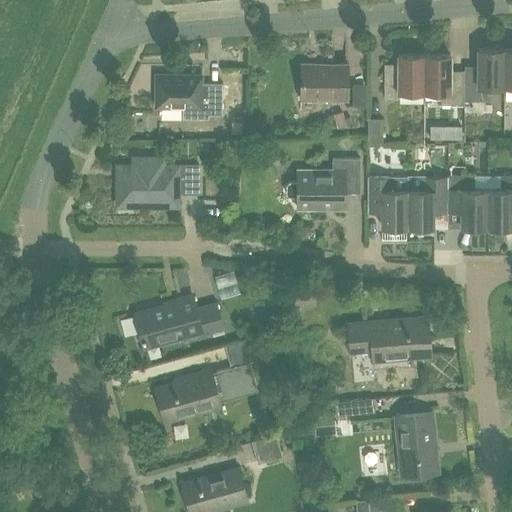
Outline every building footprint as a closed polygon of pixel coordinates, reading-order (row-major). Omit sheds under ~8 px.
[(465,72),(465,78),(464,100),(488,101),(488,86),(505,86),(505,48),(479,48),(479,72),(465,72)] [(384,97),(400,97),(400,91),(425,91),(425,54),(399,54),(399,64),(385,63),(384,97)] [(464,104),(464,100),(465,78),(450,77),(451,54),(425,54),(425,91),(441,92),(441,104),(464,104)] [(349,64),(329,64),(301,63),(301,99),(348,99),(349,64)] [(209,118),(209,114),(223,114),(223,83),(202,82),(202,75),(157,74),(156,107),(183,107),(183,118),(209,118)] [(334,113),(337,127),(352,123),(350,116),(344,117),(343,111),(334,113)] [(368,118),(368,145),(382,145),(383,138),(383,118),(368,118)] [(240,121),(227,121),(227,135),(240,135),(240,121)] [(451,125),(451,140),(462,140),(462,125),(451,125)] [(400,154),(399,176),(415,177),(416,154),(400,154)] [(200,165),(178,165),(178,157),(134,157),(134,165),(118,165),(118,200),(139,200),(139,205),(178,205),(178,193),(200,193),(200,165)] [(346,174),(360,174),(360,158),(333,158),(333,169),(298,169),(298,181),(290,181),(286,184),(286,193),(289,196),(298,196),(298,207),(346,208),(346,174)] [(462,203),(462,226),(488,227),(488,189),(475,189),(475,174),(448,174),(448,176),(448,203),(462,203)] [(511,174),(501,174),(501,189),(488,189),(488,227),(511,226),(511,174)] [(382,226),(402,226),(408,226),(408,189),(391,189),(391,176),(368,176),(368,203),(382,203),(382,226)] [(434,226),(434,208),(434,203),(448,203),(448,176),(425,176),(425,188),(408,189),(408,226),(434,226)] [(214,275),(220,297),(242,292),(233,269),(214,275)] [(201,331),(202,334),(224,329),(217,303),(196,308),(193,294),(165,302),(166,305),(136,313),(145,346),(201,331)] [(430,355),(427,316),(348,323),(351,352),(372,350),(373,361),(430,355)] [(186,380),(156,388),(165,421),(168,432),(170,431),(167,420),(221,405),(220,400),(257,389),(250,361),(256,360),(249,337),(225,344),(231,367),(212,372),(211,369),(185,377),(186,380)] [(376,412),(375,398),(334,401),(336,416),(376,412)] [(402,476),(439,472),(432,412),(396,416),(402,476)] [(258,463),(283,456),(277,434),(251,441),(258,463)] [(207,511),(248,501),(238,467),(182,483),(190,511),(207,511)] [(395,511),(394,496),(368,499),(369,511),(395,511)]
